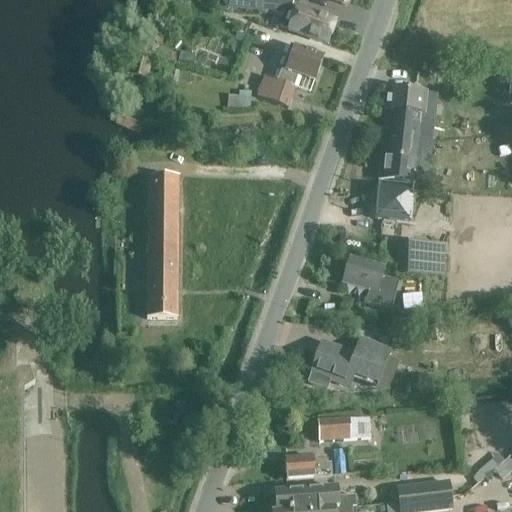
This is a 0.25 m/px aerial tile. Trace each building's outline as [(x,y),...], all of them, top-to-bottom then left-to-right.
[(221,0),(229,11),(265,14),(266,10),(283,18),(279,28),(300,35),(328,45),(336,22),(307,12),(292,7),(294,0),(221,0)] [(264,76),(256,97),(287,108),(298,76),(315,82),(323,58),(294,47),(285,71),(281,70),(277,81),(264,76)] [(146,81),(151,63),(135,59),(130,77),(146,81)] [(179,83),(181,70),(172,69),(170,81),(179,83)] [(418,183),(427,95),(388,90),(378,180),(418,183)] [(250,109),(251,97),(228,95),(227,108),(250,109)] [(145,320),(177,320),(178,178),(147,178),(145,320)] [(409,226),(412,191),(378,188),(374,223),(409,226)] [(444,277),(445,245),(397,244),(397,276),(444,277)] [(348,260),(345,260),(342,270),(345,271),(342,282),(368,290),(365,303),(367,304),(364,317),(384,316),(386,309),(391,310),(398,282),(387,279),(389,269),(384,268),(349,258),(348,260)] [(0,511),(24,511),(24,387),(35,383),(30,369),(16,369),(16,341),(16,338),(15,336),(14,334),(13,332),(11,330),(10,329),(8,328),(7,330),(7,350),(1,350),(0,349),(0,511)] [(311,375),(351,389),(354,379),(379,388),(392,350),(360,338),(353,355),(322,344),(311,375)] [(350,420),(350,421),(318,423),(319,444),(351,441),(371,440),(370,419),(350,420)] [(286,482),(332,478),(332,477),(331,478),(330,465),(326,465),(325,458),(285,461),(286,482)] [(398,488),(401,506),(401,511),(437,511),(451,510),(447,482),(398,488)] [(276,511),(292,511),(352,509),(356,508),(355,497),(337,498),(337,489),(275,494),(276,511)]
